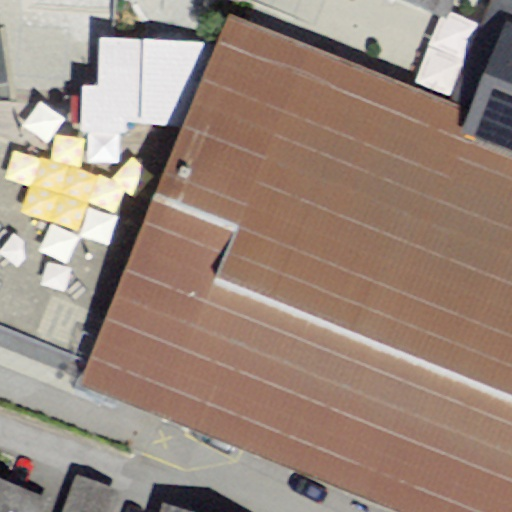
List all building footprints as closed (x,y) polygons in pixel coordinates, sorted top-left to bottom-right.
[(6,0),(2,55),(180,67),(184,0),(6,0)] [(383,0),(453,27),(461,0),(383,0)] [(511,130),(511,17),(499,12),(461,111),(511,130)] [(0,340),(73,371),(133,207),(0,147),(0,340)] [(122,257),(76,369),(372,489),(388,450),(291,411),(304,378),(231,348),(245,316),(238,313),(246,291),(207,276),(188,322),(153,307),(166,275),(122,257)] [(82,477),(69,511),(107,511),(115,489),(82,477)] [(0,511),(40,511),(43,504),(0,486),(0,511)]
